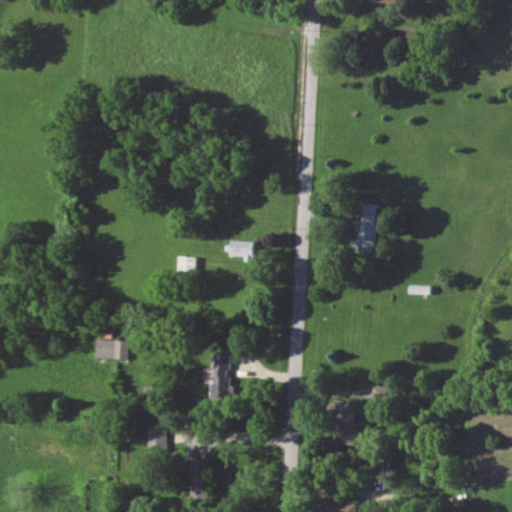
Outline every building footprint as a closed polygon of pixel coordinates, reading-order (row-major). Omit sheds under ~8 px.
[(359,250),(376,250),(376,203),(360,202),(359,250)] [(231,254),(245,255),(245,260),(254,261),(255,240),(232,239),(231,254)] [(196,256),(178,255),(178,269),(196,270),(196,256)] [(128,358),(129,339),(96,338),(96,357),(128,358)] [(230,352),(214,352),(212,398),(229,399),(230,352)] [(372,399),(388,400),(388,385),(373,385),(372,399)] [(334,443),(355,444),(356,399),(336,399),(334,443)] [(148,448),(167,448),(166,426),(147,427),(148,448)] [(207,500),(208,460),(188,460),(186,500),(207,500)] [(327,511),(356,511),(356,502),(328,502),(327,511)]
